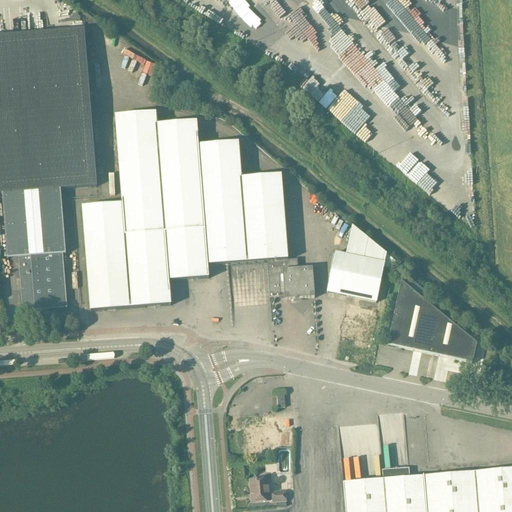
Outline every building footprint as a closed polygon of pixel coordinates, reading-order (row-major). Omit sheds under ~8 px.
[(96,188),(89,102),(84,33),(0,39),(0,195),(2,195),(7,260),(18,259),(23,313),(66,309),(62,256),(65,255),(60,191),(96,188)] [(122,206),(82,209),(90,313),(157,308),(170,307),(169,283),(157,127),(156,115),(142,116),(115,118),(122,206)] [(196,123),(157,127),(169,283),(208,280),(208,268),(198,147),(196,123)] [(211,146),(198,147),(208,268),(221,267),(267,263),(287,261),(281,177),(241,180),(238,144),(211,146)] [(327,294),(376,304),(383,269),(394,271),(395,263),(386,256),(352,228),(346,256),(335,254),(327,294)] [(287,261),(267,263),(270,299),(281,298),(280,297),(284,296),(285,302),(315,299),(312,269),(298,270),(297,261),(287,261)] [(401,284),(388,346),(430,356),(439,315),(401,284)] [(472,365),(476,345),(439,315),(430,356),(472,365)] [(340,337),(374,342),(377,323),(343,319),(340,337)] [(249,424),(249,446),(270,447),(270,431),(282,431),(282,425),(249,424)] [(284,432),(285,449),(295,449),(295,432),(284,432)] [(361,469),(367,470),(370,458),(363,457),(361,469)] [(344,511),(438,511),(436,478),(409,480),(408,471),(382,473),(383,482),(342,486),(344,511)] [(511,511),(511,471),(436,478),(438,511),(511,511)] [(286,474),(287,493),(296,493),(296,474),(286,474)] [(274,480),(253,481),(254,505),(289,504),(288,497),(275,497),(274,480)]
